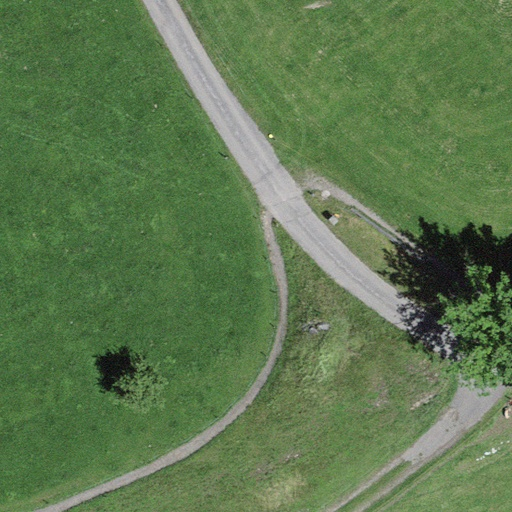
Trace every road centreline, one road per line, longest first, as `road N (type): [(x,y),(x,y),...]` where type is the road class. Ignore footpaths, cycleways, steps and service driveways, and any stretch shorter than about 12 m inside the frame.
road 1 (track): [(511,365),(418,324),(341,264),(244,144),(161,0)]
road 2 (track): [(500,362),(447,428),(342,511)]
